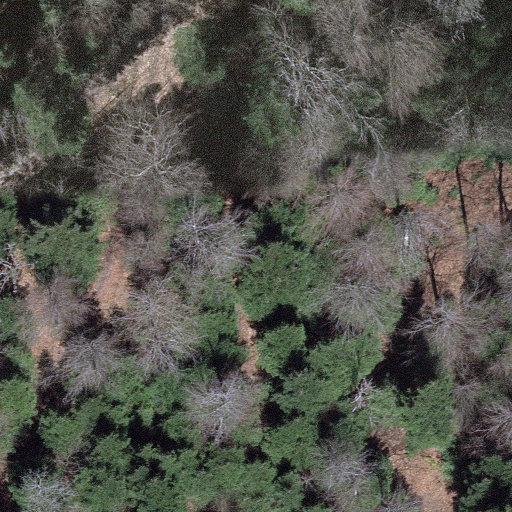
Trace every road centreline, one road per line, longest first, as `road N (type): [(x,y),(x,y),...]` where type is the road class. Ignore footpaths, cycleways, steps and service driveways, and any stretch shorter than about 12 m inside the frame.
road 1 (track): [(0,489),(97,303),(171,17)]
road 2 (track): [(184,0),(0,179)]
